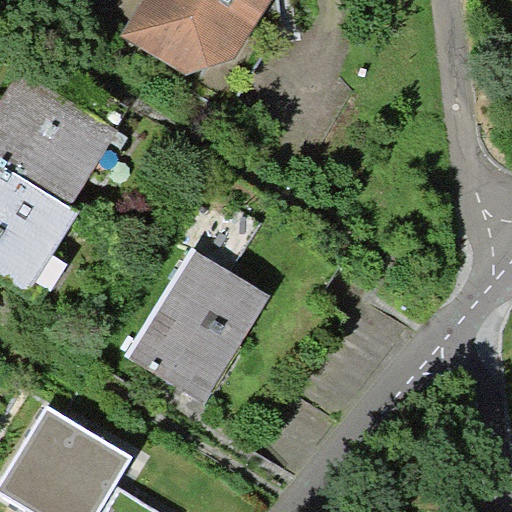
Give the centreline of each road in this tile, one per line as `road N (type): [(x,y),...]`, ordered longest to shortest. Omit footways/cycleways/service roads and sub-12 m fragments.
road 1 (residential): [(511,252),(475,195),(452,105),(439,0)]
road 2 (residential): [(307,511),(464,316)]
road 3 (residential): [(511,488),(464,316)]
